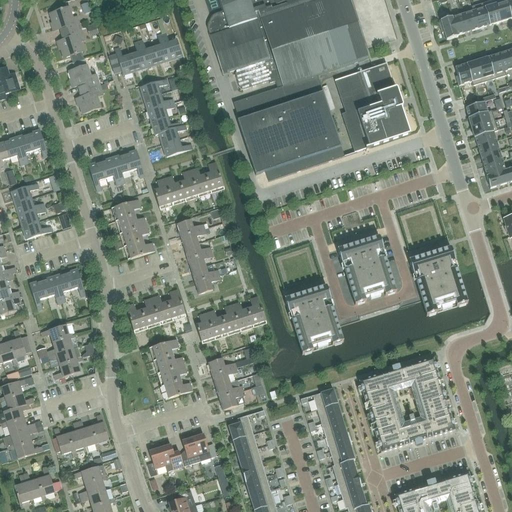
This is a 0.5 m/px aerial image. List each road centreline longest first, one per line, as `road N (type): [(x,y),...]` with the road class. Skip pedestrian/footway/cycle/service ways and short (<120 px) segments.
road 1 (residential): [(148,511),(112,407),(101,267),(86,214),(38,65),(3,36)]
road 2 (residential): [(479,446),(454,355),(460,344),(499,329),(501,317),(468,208)]
road 3 (residential): [(314,220),(342,309),(402,297),(408,288),(379,196)]
road 4 (residential): [(456,172),(403,0)]
